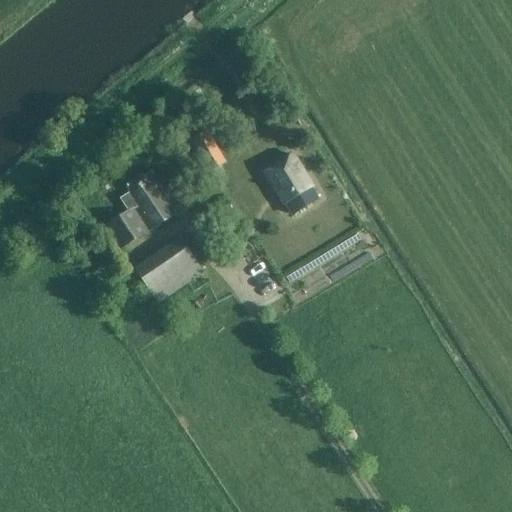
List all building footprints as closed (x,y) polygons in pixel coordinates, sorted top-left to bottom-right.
[(246,90),(243,92),(247,98),(250,96),(257,109),(268,103),(256,84),(246,90)] [(207,131),(190,141),(209,174),(226,163),(207,131)] [(294,153),(262,172),(283,207),(285,206),(292,217),(320,200),(313,188),(315,187),(294,153)] [(120,250),(127,245),(178,212),(152,171),(127,187),(131,193),(121,199),(128,211),(105,226),(120,250)] [(204,272),(181,238),(134,270),(157,304),(204,272)] [(118,300),(125,310),(140,299),(121,272),(102,285),(114,303),(118,300)]
